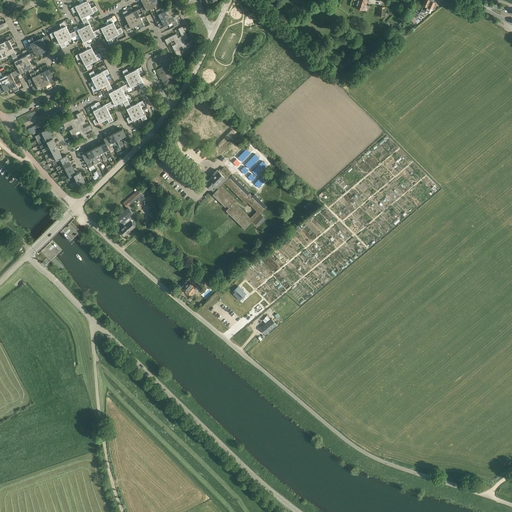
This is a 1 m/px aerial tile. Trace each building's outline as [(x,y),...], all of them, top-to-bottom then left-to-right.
[(85,6),(89,4),(88,1),(87,0),(81,0),(83,2),(79,4),(81,8),(83,7),(84,9),(86,8),(85,6)] [(150,3),(149,1),(147,2),(146,0),(142,2),(144,6),(140,8),(142,12),(150,8),(148,4),(150,3)] [(156,10),(160,8),(156,0),(152,2),(151,0),(149,1),(150,3),(148,4),(150,8),(154,6),(156,10)] [(366,0),(357,0),(355,7),(364,10),(368,1),(366,0)] [(410,0),(405,0),(402,4),(407,9),(412,2),(410,0)] [(433,0),(431,0),(429,0),(423,14),(420,13),(418,16),(417,18),(416,19),(421,21),(422,17),(423,18),(428,13),(428,14),(430,8),(434,10),(436,5),(434,4),(435,2),(432,1),(433,0)] [(423,5),(420,13),(423,14),(429,0),(423,0),(422,4),(423,5)] [(82,10),(84,9),(83,7),(81,8),(79,4),(71,8),(71,9),(70,9),(72,13),(77,11),(79,14),(83,12),(82,10)] [(87,10),(89,14),(97,10),(95,6),(91,8),(89,4),(85,6),(86,8),(84,9),(85,11),(87,10)] [(170,18),(174,16),(172,12),(176,10),(174,6),(166,10),(168,14),(166,15),(167,17),(169,16),(170,18)] [(142,12),(140,8),(132,12),(134,16),(133,17),(134,19),(136,18),(136,20),(141,18),(139,14),(142,13),(143,13),(142,12)] [(162,12),(161,9),(160,8),(156,10),(160,18),(164,16),(165,18),(167,17),(166,15),(168,14),(166,10),(162,12)] [(86,16),(89,14),(87,10),(85,11),(84,9),(82,10),(83,12),(79,14),(83,22),(87,20),(86,16)] [(134,16),(132,12),(129,14),(127,10),(122,12),(126,20),(131,18),(132,20),(134,19),(133,17),(134,16)] [(168,19),(167,17),(165,18),(164,16),(160,18),(162,22),(157,24),(158,25),(160,28),(168,24),(166,20),(168,19)] [(166,20),(168,24),(172,22),(174,26),(178,24),(174,16),(170,18),(169,16),(167,17),(168,19),(166,20)] [(111,28),(115,26),(111,18),(107,20),(109,24),(105,26),(107,30),(109,29),(110,31),(112,30),(111,28)] [(135,21),(134,19),(132,20),(131,18),(126,20),(128,24),(124,26),(127,30),(135,26),(133,22),(135,21)] [(133,22),(135,26),(138,24),(140,28),(144,26),(141,18),(136,20),(136,18),(134,19),(135,21),(133,22)] [(87,30),(91,28),(87,20),(83,22),(85,26),(81,28),(84,32),(86,31),(86,33),(88,32),(87,30)] [(64,32),(68,30),(64,22),(61,23),(59,24),(61,28),(58,30),(60,34),(62,33),(63,35),(65,34),(64,32)] [(108,32),(110,31),(109,29),(107,30),(105,26),(97,30),(99,34),(103,32),(105,36),(109,34),(108,32)] [(113,32),(115,36),(123,32),(121,28),(117,30),(115,26),(111,28),(112,30),(110,31),(111,33),(113,32)] [(180,42),(184,40),(188,38),(184,31),(185,30),(184,31),(182,26),(178,28),(182,36),(178,38),(180,42)] [(85,34),(86,33),(86,31),(84,32),(81,28),(73,32),(76,36),(79,34),(81,38),(86,36),(85,34)] [(99,34),(97,30),(93,32),(91,28),(87,30),(88,32),(86,33),(87,35),(89,34),(91,38),(99,34)] [(58,30),(50,34),(52,38),(56,36),(57,39),(55,40),(56,41),(58,40),(62,38),(61,36),(63,35),(62,33),(60,34),(58,30)] [(76,36),(73,32),(70,34),(68,30),(64,32),(65,34),(63,35),(64,37),(65,36),(68,40),(76,36)] [(398,36),(401,39),(405,36),(399,30),(395,34),(397,37),(398,36)] [(111,38),(115,36),(113,32),(111,33),(110,31),(108,32),(109,34),(105,36),(109,44),(113,42),(111,38)] [(88,40),(91,38),(89,34),(87,35),(86,33),(85,34),(86,36),(81,38),(85,46),(90,43),(89,43),(88,40)] [(180,42),(178,38),(176,34),(169,37),(168,36),(169,37),(164,39),(167,44),(174,40),(176,44),(180,42)] [(56,41),(54,42),(57,46),(60,45),(62,48),(66,46),(64,42),(68,40),(65,36),(64,37),(63,35),(61,36),(62,38),(58,40),(56,41)] [(42,48),(46,46),(44,42),(48,40),(46,36),(38,40),(40,44),(38,45),(39,47),(41,46),(42,48)] [(9,50),(13,48),(11,44),(15,42),(12,38),(5,42),(7,46),(5,47),(6,49),(8,48),(9,50)] [(40,44),(38,40),(34,42),(32,38),(28,40),(32,48),(36,46),(37,48),(39,47),(38,45),(40,44)] [(195,44),(193,40),(186,43),(184,40),(180,42),(182,46),(184,50),(191,46),(191,47),(191,46),(195,44)] [(178,48),(182,46),(180,42),(176,44),(174,44),(172,46),(175,53),(174,53),(175,53),(177,57),(182,55),(178,48)] [(89,53),(93,51),(89,44),(90,43),(85,46),(87,49),(83,51),(85,55),(87,55),(88,57),(90,56),(89,53)] [(40,49),(39,47),(37,48),(36,46),(32,48),(34,52),(30,53),(32,58),(40,54),(38,50),(40,49)] [(38,50),(40,54),(44,52),(46,56),(50,54),(46,46),(42,48),(41,46),(39,47),(40,49),(38,50)] [(12,57),(16,55),(13,48),(9,50),(8,48),(6,49),(7,51),(5,52),(7,56),(10,54),(12,57)] [(86,58),(88,57),(87,55),(85,55),(83,51),(75,55),(77,60),(81,58),(83,61),(87,59),(86,58)] [(91,58),(93,62),(101,58),(99,53),(95,55),(93,51),(89,53),(90,56),(88,57),(89,59),(91,58)] [(28,60),(32,58),(30,53),(22,57),(24,61),(22,62),(23,64),(25,63),(26,65),(30,63),(28,60)] [(24,61),(22,57),(18,59),(16,55),(12,57),(16,65),(20,63),(21,65),(23,64),(22,62),(24,61)] [(90,63),(93,62),(91,58),(89,59),(88,57),(86,58),(87,59),(83,61),(87,69),(91,67),(90,63)] [(24,66),(23,64),(21,65),(20,63),(16,65),(18,69),(16,70),(14,71),(16,75),(24,71),(22,67),(24,66)] [(30,73),(34,71),(30,63),(26,65),(25,63),(23,64),(24,66),(22,67),(24,71),(28,70),(30,73)] [(136,79),(140,77),(139,73),(143,71),(140,67),(132,71),(135,75),(133,76),(133,78),(135,77),(136,79)] [(34,71),(30,73),(32,78),(34,81),(38,79),(39,81),(41,80),(40,78),(42,77),(40,73),(38,69),(34,71)] [(40,73),(42,77),(40,78),(41,80),(43,79),(44,81),(48,79),(52,77),(50,73),(51,73),(49,69),(48,69),(40,73)] [(103,81),(107,79),(105,75),(109,73),(107,69),(99,73),(101,77),(99,78),(100,80),(102,79),(103,81)] [(135,75),(132,71),(129,73),(127,69),(122,71),(126,79),(131,77),(131,79),(133,78),(133,76),(135,75)] [(13,77),(16,75),(14,71),(7,75),(8,79),(6,80),(7,82),(9,81),(10,83),(14,81),(13,77)] [(101,77),(99,73),(95,75),(93,71),(89,73),(93,81),(97,79),(98,81),(100,80),(99,78),(101,77)] [(8,79),(7,75),(3,77),(1,73),(0,73),(0,82),(0,83),(4,81),(5,83),(7,82),(6,80),(8,79)] [(134,80),(133,78),(131,79),(131,77),(126,79),(128,83),(125,85),(127,89),(135,85),(133,81),(134,80)] [(145,85),(141,77),(140,77),(136,79),(135,77),(133,78),(134,80),(133,81),(135,85),(138,83),(140,87),(145,85)] [(42,82),(41,80),(39,81),(38,79),(34,81),(36,85),(32,87),(34,91),(42,87),(40,83),(42,82)] [(40,83),(42,87),(46,85),(48,89),(52,87),(48,79),(44,81),(43,79),(41,80),(42,82),(40,83)] [(101,82),(100,80),(98,81),(97,79),(93,81),(95,85),(91,87),(93,91),(101,87),(99,83),(101,82)] [(107,89),(111,87),(107,79),(103,81),(102,79),(100,80),(101,82),(99,83),(101,87),(105,85),(107,89)] [(8,84),(7,82),(5,83),(4,81),(0,83),(2,87),(0,88),(0,91),(1,93),(8,89),(6,85),(8,84)] [(6,85),(8,89),(12,87),(14,91),(19,89),(14,81),(10,83),(9,81),(7,82),(8,84),(6,85)] [(123,91),(127,89),(125,85),(117,89),(119,93),(117,94),(118,96),(120,95),(121,96),(125,94),(123,91)] [(119,93),(117,89),(113,91),(111,87),(107,89),(111,97),(115,95),(116,96),(118,96),(117,94),(119,93)] [(129,102),(125,94),(121,96),(120,95),(118,96),(119,98),(117,98),(119,103),(123,101),(124,103),(124,105),(129,102)] [(119,98),(118,96),(116,96),(115,95),(111,97),(113,101),(109,102),(111,107),(119,103),(117,98),(119,98)] [(138,112),(142,110),(141,107),(144,105),(144,106),(145,105),(142,100),(134,104),(137,109),(135,110),(135,111),(137,110),(138,112)] [(107,109),(111,107),(109,102),(101,106),(103,111),(101,112),(102,113),(104,112),(105,114),(109,112),(107,109)] [(131,106),(129,103),(129,102),(124,105),(128,112),(128,113),(133,111),(133,112),(135,111),(135,110),(137,109),(134,104),(131,106)] [(103,111),(101,106),(97,108),(95,104),(91,107),(95,115),(99,112),(100,114),(102,113),(101,112),(103,111)] [(135,114),(137,119),(140,117),(142,121),(147,118),(144,114),(145,114),(144,113),(143,112),(142,110),(138,112),(137,110),(135,111),(136,113),(135,114)] [(79,120),(75,122),(77,126),(82,124),(85,123),(82,115),(84,114),(83,111),(80,113),(80,112),(76,114),(78,118),(79,120)] [(136,113),(135,111),(133,112),(133,111),(128,113),(129,114),(130,116),(126,118),(129,123),(133,120),(133,121),(134,120),(137,119),(135,114),(136,113)] [(103,115),(102,113),(100,114),(99,112),(95,115),(97,118),(93,120),(95,125),(103,121),(101,116),(103,115)] [(101,116),(103,121),(107,119),(109,123),(113,120),(109,112),(105,114),(104,112),(102,113),(103,115),(101,116)] [(77,126),(75,122),(73,118),(63,124),(65,128),(71,125),(73,128),(77,126)] [(48,126),(46,122),(45,120),(38,124),(41,129),(48,126)] [(77,126),(79,131),(81,135),(92,129),(90,125),(83,128),(82,124),(77,126)] [(76,133),(79,131),(77,126),(73,128),(69,130),(75,141),(79,139),(76,133)] [(37,140),(50,133),(50,132),(49,132),(47,129),(48,128),(38,133),(39,134),(35,136),(37,140)] [(125,144),(129,142),(123,128),(121,129),(122,130),(118,131),(121,138),(124,137),(125,139),(123,140),(125,144)] [(119,139),(121,138),(118,131),(118,132),(114,133),(113,133),(120,147),(124,145),(121,141),(120,142),(119,139)] [(46,141),(53,138),(52,138),(51,137),(50,135),(51,134),(50,133),(37,140),(39,144),(43,141),(43,142),(46,141)] [(108,136),(113,145),(114,144),(117,151),(121,149),(120,147),(113,133),(112,134),(109,136),(108,136)] [(105,137),(103,138),(106,142),(109,149),(110,152),(114,150),(112,146),(113,145),(108,136),(105,138),(105,137)] [(41,149),(55,143),(54,141),(54,142),(52,138),(53,138),(46,141),(47,144),(44,145),(44,143),(40,146),(41,149)] [(109,152),(110,152),(109,149),(106,142),(103,138),(105,141),(103,141),(104,143),(102,145),(102,144),(101,144),(108,158),(111,156),(109,152)] [(49,149),(50,151),(57,147),(59,147),(58,145),(56,146),(55,144),(56,144),(55,143),(41,149),(43,153),(48,151),(47,150),(49,149)] [(96,147),(96,148),(101,156),(102,156),(104,160),(108,158),(101,144),(100,145),(100,146),(97,147),(96,147)] [(46,159),(60,152),(59,151),(57,148),(58,147),(57,147),(50,151),(52,153),(49,154),(49,153),(45,155),(46,159)] [(92,149),(91,149),(98,163),(102,161),(100,157),(101,156),(96,148),(93,149),(92,149)] [(87,152),(90,159),(91,161),(92,161),(94,165),(98,163),(91,149),(90,150),(91,150),(87,152)] [(60,152),(46,159),(48,162),(52,160),(53,162),(55,160),(55,161),(62,157),(66,155),(64,156),(63,155),(61,156),(60,153),(60,152)] [(83,153),(82,154),(88,168),(92,166),(90,162),(91,161),(90,159),(87,152),(86,152),(87,152),(83,154),(83,153)] [(61,163),(69,159),(68,160),(67,157),(66,156),(67,156),(66,155),(62,157),(55,161),(55,160),(53,162),(55,165),(59,163),(58,162),(60,161),(61,163)] [(57,171),(71,164),(70,163),(68,160),(69,160),(69,159),(61,163),(63,165),(60,166),(60,165),(56,167),(57,171)] [(66,172),(73,169),(71,166),(72,165),(71,164),(57,171),(59,175),(64,173),(63,171),(65,170),(66,172)] [(215,174),(205,184),(213,192),(217,187),(219,188),(221,186),(225,183),(230,177),(229,176),(230,174),(224,167),(221,170),(220,169),(218,171),(217,170),(214,173),(215,174)] [(66,179),(76,173),(75,173),(73,169),(66,172),(67,175),(65,176),(65,175),(60,177),(62,181),(65,179),(66,179)] [(66,179),(65,179),(67,183),(68,182),(73,180),(72,178),(74,177),(75,180),(81,177),(80,173),(80,172),(76,174),(76,173),(66,179)] [(219,188),(213,195),(214,194),(216,196),(220,199),(219,201),(220,200),(221,200),(226,205),(225,206),(225,207),(227,205),(228,206),(229,208),(226,211),(228,210),(229,211),(233,215),(232,217),(234,216),(235,217),(239,221),(238,223),(240,222),(245,227),(244,228),(244,229),(251,222),(250,222),(251,221),(252,220),(255,224),(262,216),(259,213),(260,212),(261,211),(261,212),(267,206),(266,206),(261,201),(260,200),(261,200),(260,200),(255,195),(254,195),(255,194),(254,194),(252,196),(250,195),(250,194),(250,193),(244,188),(244,187),(238,182),(238,181),(232,176),(232,175),(230,177),(225,183),(246,203),(247,202),(257,212),(250,218),(234,203),(236,201),(221,186),(219,188)] [(74,182),(69,184),(71,188),(85,181),(84,180),(83,180),(82,177),(82,176),(81,177),(75,180),(76,181),(74,182)] [(134,193),(123,203),(126,207),(130,203),(137,197),(141,194),(143,196),(145,194),(140,188),(139,189),(134,193)] [(303,207),(307,211),(314,205),(311,201),(303,207)] [(127,213),(119,220),(121,223),(125,220),(133,213),(130,209),(128,207),(124,210),(127,213)] [(201,222),(194,216),(190,220),(197,226),(201,222)] [(124,236),(136,226),(131,220),(119,230),(124,236)] [(197,226),(190,220),(187,223),(193,230),(197,226)] [(54,222),(61,230),(62,229),(54,221),(54,222)] [(193,230),(187,223),(183,226),(188,233),(193,230)] [(188,233),(183,226),(179,230),(184,237),(188,233)] [(184,237),(179,230),(175,234),(181,241),(184,237)] [(214,242),(218,237),(211,231),(207,235),(214,242)] [(41,234),(49,242),(50,241),(42,233),(41,234)] [(181,241),(175,234),(171,238),(177,245),(181,241)] [(214,242),(207,235),(204,239),(210,245),(214,242)] [(210,245),(204,239),(200,243),(207,250),(210,245)] [(207,250),(200,243),(197,247),(203,254),(207,250)] [(203,254),(197,247),(194,251),(200,258),(203,254)] [(237,253),(231,247),(227,251),(234,257),(237,253)] [(234,257),(227,251),(223,255),(230,261),(234,257)] [(230,261),(223,255),(220,259),(227,265),(230,261)] [(227,265),(220,259),(216,263),(223,269),(227,265)] [(206,282),(212,288),(217,283),(211,277),(206,282)] [(187,281),(181,287),(182,288),(182,289),(189,295),(193,290),(196,292),(199,288),(189,280),(188,282),(187,281)] [(233,294),(239,300),(245,294),(240,288),(235,292),(233,294)] [(265,334),(266,333),(276,325),(271,319),(260,328),(265,334)]
